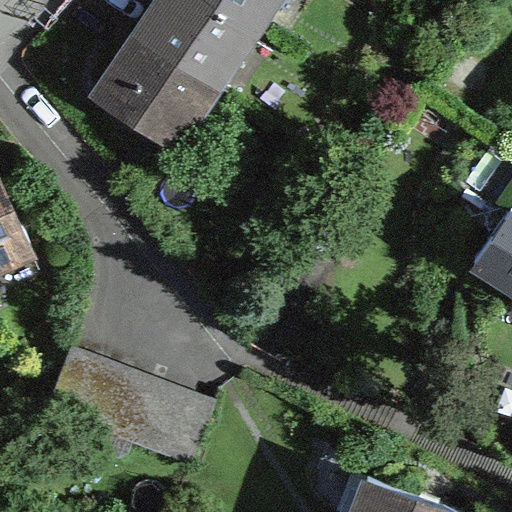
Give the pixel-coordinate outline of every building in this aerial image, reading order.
[(254,19),(224,0),(158,0),(144,21),(139,29),(214,79),(254,19)] [(224,0),(254,19),(266,0),(224,0)] [(214,79),(139,29),(102,84),(98,89),(173,140),(214,79)] [(30,240),(0,173),(0,253),(29,240),(30,240)] [(511,177),(498,198),(510,207),(475,255),(511,281),(511,177)] [(307,301),(335,260),(312,244),(283,285),(307,301)] [(48,404),(191,459),(212,404),(186,394),(186,389),(186,388),(185,389),(182,392),(158,383),(158,378),(157,377),(156,378),(153,381),(129,372),(129,367),(128,366),(127,366),(124,370),(103,362),(100,361),(100,356),(100,355),(99,355),(98,355),(95,359),(69,349),(48,404)] [(463,511),(465,508),(368,471),(352,511),(463,511)]
